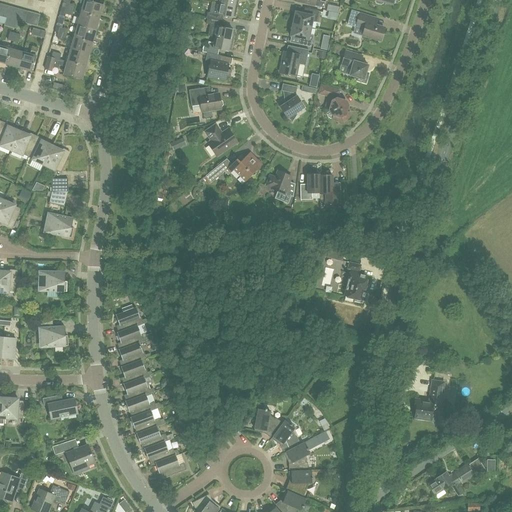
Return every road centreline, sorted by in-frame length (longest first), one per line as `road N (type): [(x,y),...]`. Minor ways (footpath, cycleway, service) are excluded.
road 1 (tertiary): [(368,491),(400,289),(495,0)]
road 2 (residential): [(425,0),(381,111),(352,140),(314,151),(280,140),(255,110),(252,74),(267,0)]
road 3 (unclassified): [(368,491),(396,483),(511,406)]
road 4 (unclassified): [(158,511),(116,448),(96,380)]
road 5 (residential): [(95,255),(107,178),(91,115)]
road 6 (residential): [(224,465),(250,451),(271,472),(267,486),(248,495),(224,476)]
road 7 (unclassified): [(96,380),(95,255)]
road 8 (residential): [(91,115),(128,0)]
